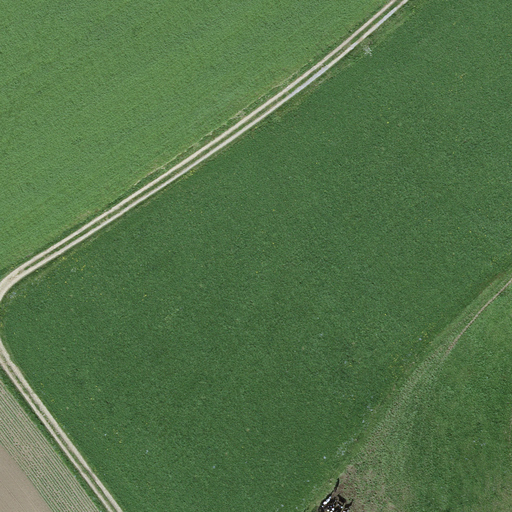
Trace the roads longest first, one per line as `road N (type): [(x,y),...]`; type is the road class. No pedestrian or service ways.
road 1 (track): [(0,294),(14,272),(270,110),(404,0)]
road 2 (track): [(119,511),(0,342)]
